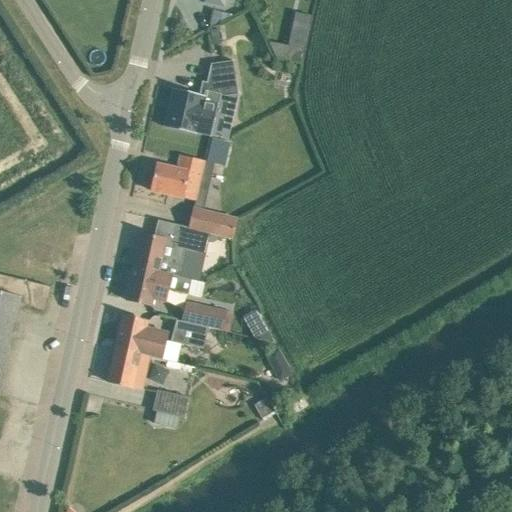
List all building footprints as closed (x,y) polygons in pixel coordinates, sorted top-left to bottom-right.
[(289,46),(286,60),(301,63),(311,16),(296,12),(289,46)] [(218,29),(210,30),(213,45),(221,44),(218,29)] [(212,64),(205,91),(219,94),(224,95),(224,96),(238,94),(234,61),(212,64)] [(204,96),(174,89),(165,127),(196,134),(196,130),(210,133),(219,94),(205,91),(204,96)] [(212,139),(206,162),(207,162),(214,164),(225,166),(230,143),(212,139)] [(157,164),(151,191),(196,201),(205,162),(181,156),(178,169),(157,164)] [(194,209),(189,228),(189,229),(211,234),(232,239),(237,219),(194,209)] [(141,234),(133,267),(172,275),(178,277),(186,250),(207,254),(211,234),(189,229),(189,228),(158,221),(154,237),(141,234)] [(172,275),(133,267),(126,300),(145,305),(151,306),(153,299),(167,302),(170,290),(191,295),(194,281),(178,277),(172,275)] [(0,386),(18,308),(45,314),(51,287),(32,283),(0,274),(0,386)] [(190,304),(186,322),(227,331),(231,312),(190,304)] [(146,328),(148,321),(142,320),(122,316),(115,349),(150,357),(164,360),(170,334),(146,328)] [(261,318),(248,326),(255,338),(272,343),(274,341),(261,318)] [(171,342),(203,349),(209,327),(177,320),(171,342)] [(278,348),(265,355),(279,382),(292,375),(278,348)] [(108,382),(142,390),(150,357),(115,349),(108,382)] [(196,368),(167,361),(166,367),(194,374),(196,368)] [(156,424),(181,429),(183,418),(184,418),(189,397),(157,390),(153,411),(159,412),(156,424)] [(266,398),(254,405),(263,421),(275,415),(266,398)]
